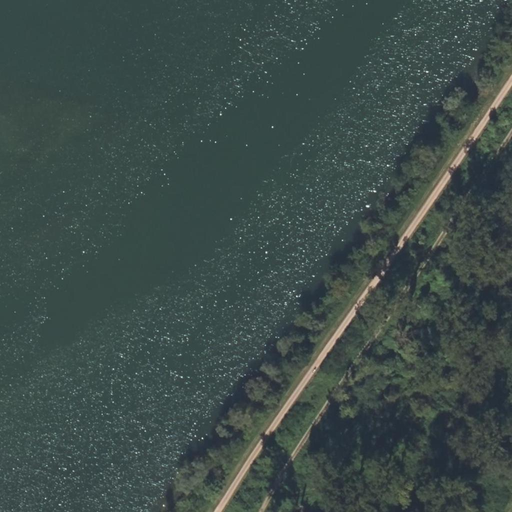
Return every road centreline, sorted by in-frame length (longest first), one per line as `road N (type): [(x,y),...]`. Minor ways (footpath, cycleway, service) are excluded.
road 1 (track): [(511,83),(217,511)]
road 2 (track): [(265,511),(511,133)]
